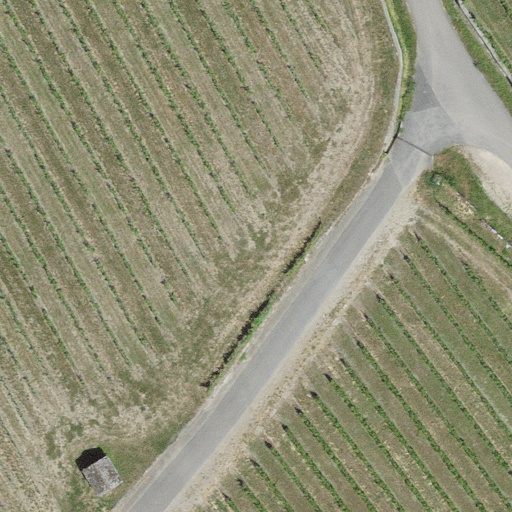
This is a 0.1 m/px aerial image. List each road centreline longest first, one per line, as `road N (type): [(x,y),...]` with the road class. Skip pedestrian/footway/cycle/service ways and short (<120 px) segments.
road 1 (track): [(145,511),(459,90)]
road 2 (track): [(426,0),(459,90),(511,151)]
